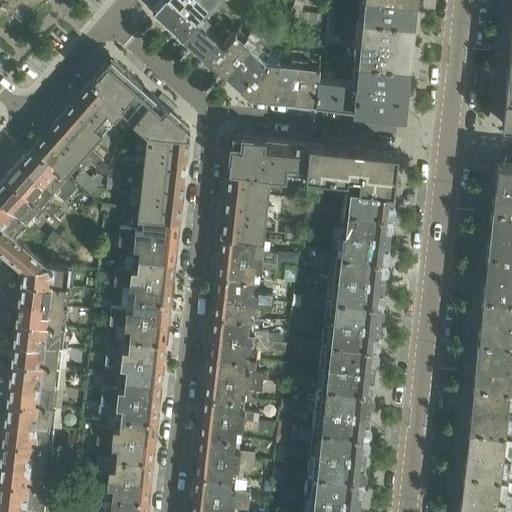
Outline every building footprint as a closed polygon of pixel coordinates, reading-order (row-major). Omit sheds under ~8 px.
[(196,20),(172,0),(160,0),(152,9),(182,35),(196,20)] [(212,8),(202,0),(172,0),(196,20),(204,28),(210,22),(204,16),(212,8)] [(202,0),(212,8),(218,0),(219,0),(225,5),(229,0),(202,0)] [(363,0),(362,16),(412,22),(413,0),(363,0)] [(294,2),(287,19),(303,20),(304,20),(305,13),(298,12),(301,4),(294,2)] [(305,13),(304,20),(322,22),(323,14),(305,13)] [(360,38),(409,43),(412,22),(362,16),(360,38)] [(182,35),(210,60),(223,45),(204,28),(196,20),(182,35)] [(218,68),(224,73),(259,34),(252,29),(247,35),(239,27),(223,45),(210,60),(219,68),(218,68)] [(259,34),(224,73),(231,79),(238,84),(267,53),(260,46),(265,40),(259,34)] [(360,38),(358,59),(407,65),(409,43),(360,38)] [(286,98),(294,99),(300,49),(291,48),(290,54),(279,53),(274,97),(286,98)] [(303,100),(314,101),(317,77),(319,58),(308,57),(309,49),(300,49),(294,99),(303,100)] [(268,54),(267,53),(238,84),(240,87),(239,87),(243,90),(249,94),(274,97),(279,53),(278,53),(278,55),(268,54)] [(118,114),(144,137),(187,141),(189,125),(173,111),(150,91),(149,90),(142,84),(142,83),(116,61),(115,60),(111,56),(106,61),(97,71),(85,84),(118,114)] [(357,82),(405,87),(407,65),(358,59),(355,80),(355,82),(357,82)] [(354,106),(357,82),(355,82),(355,80),(317,77),(314,101),(346,105),(355,106),(354,106)] [(405,87),(357,82),(354,106),(355,106),(402,111),(405,87)] [(118,114),(85,84),(61,112),(94,141),(118,114)] [(511,97),(505,96),(502,122),(511,123),(511,97)] [(32,145),(65,174),(94,141),(61,112),(32,145)] [(271,156),(270,169),(285,171),(287,160),(305,162),(304,173),(306,173),(309,141),(232,133),(230,151),(271,156)] [(141,166),(184,171),(187,141),(144,137),(141,166)] [(359,174),(358,186),(393,190),(398,151),(363,147),(363,146),(354,145),(354,146),(309,141),(306,173),(346,177),(346,174),(351,174),(351,173),(359,174)] [(32,145),(18,160),(51,189),(65,174),(32,145)] [(271,156),(230,151),(225,194),(266,198),(270,169),(271,156)] [(5,175),(38,204),(51,189),(18,160),(5,175)] [(493,206),(511,208),(511,162),(501,162),(501,163),(498,166),(497,166),(495,181),(494,188),(495,189),(493,206)] [(138,196),(181,201),(184,171),(141,166),(138,196)] [(0,180),(0,196),(25,219),(38,204),(5,175),(0,180)] [(393,190),(358,186),(345,184),(343,206),(391,211),(392,199),(393,199),(394,190),(393,190)] [(221,232),(262,237),(263,227),(273,227),(275,210),(265,209),(266,198),(225,194),(221,232)] [(0,223),(11,234),(25,219),(0,196),(0,223)] [(138,196),(136,216),(178,220),(181,201),(138,196)] [(391,211),(343,206),(340,228),(389,233),(390,225),(389,225),(391,211)] [(490,236),(488,250),(511,252),(511,208),(493,206),(491,219),(490,219),(488,236),(490,236)] [(120,226),(119,234),(178,241),(179,235),(177,235),(178,232),(177,232),(178,220),(136,216),(135,220),(137,220),(136,228),(120,226)] [(0,247),(11,234),(0,223),(0,247)] [(336,249),(386,255),(387,243),(388,243),(389,233),(340,228),(338,227),(336,249)] [(217,248),(217,253),(275,259),(276,250),(260,249),(262,237),(221,232),(220,245),(219,248),(217,248)] [(11,234),(0,247),(0,249),(16,263),(16,264),(18,266),(24,260),(44,262),(11,234)] [(178,241),(119,234),(118,243),(134,245),(133,256),(174,260),(175,249),(176,249),(176,245),(178,246),(178,241)] [(333,271),(384,277),(385,269),(384,269),(386,255),(336,249),(333,271)] [(484,280),(483,294),(511,296),(511,252),(488,250),(486,263),(485,263),(483,280),(484,280)] [(217,273),(257,277),(258,267),(274,269),(275,259),(217,253),(216,259),(218,259),(218,262),(218,263),(217,273)] [(114,274),(174,280),(175,275),(173,275),(173,272),(173,271),(174,260),(133,256),(131,267),(115,265),(114,274)] [(23,270),(22,280),(64,285),(66,265),(44,262),(24,260),(18,266),(23,270)] [(295,285),(304,286),(306,271),(297,270),(295,285)] [(333,271),(331,293),(381,299),(382,286),(383,286),(384,277),(333,271)] [(257,277),(217,273),(216,285),(215,285),(215,288),(213,288),(212,293),(271,299),(272,291),(256,289),(257,277)] [(129,296),(170,300),(171,289),(172,289),(172,285),(174,285),(174,280),(114,274),(113,283),(130,285),(129,296)] [(18,299),(61,304),(64,285),(22,280),(20,291),(19,291),(18,299)] [(271,299),(212,293),(212,298),(214,298),(213,302),(214,302),(213,312),(253,317),(254,306),(270,308),(271,299)] [(331,293),(328,315),(379,321),(380,312),(379,312),(381,299),(331,293)] [(480,324),(479,338),(511,341),(511,296),(483,294),(482,307),(481,307),(479,324),(480,324)] [(110,313),(170,320),(171,315),(169,314),(169,311),(170,300),(129,296),(127,307),(111,305),(110,313)] [(18,308),(17,320),(59,324),(61,304),(18,299),(17,308),(18,308)] [(208,332),(266,338),(267,330),(259,330),(260,318),(253,318),(253,317),(213,312),(211,324),(210,328),(208,327),(208,332)] [(124,335),(165,340),(167,327),(168,327),(168,325),(169,325),(170,320),(110,313),(109,323),(125,324),(124,335)] [(328,315),(326,337),(376,343),(378,330),(379,330),(379,321),(328,315)] [(15,331),(14,340),(57,345),(59,324),(17,320),(16,331),(15,331)] [(208,352),(249,356),(250,346),(265,348),(266,338),(208,332),(207,338),(209,338),(209,342),(208,352)] [(106,354),(166,360),(166,354),(164,354),(165,351),(164,351),(165,340),(124,335),(123,347),(107,345),(106,354)] [(324,358),(375,364),(376,356),(375,356),(376,343),(326,337),(324,358)] [(476,359),(511,363),(511,341),(479,338),(478,350),(477,350),(476,359)] [(12,360),(55,365),(57,345),(14,340),(13,348),(14,347),(12,360)] [(204,367),(204,372),(262,378),(263,370),(255,369),(256,358),(249,358),(249,356),(208,352),(207,364),(206,364),(206,367),(204,367)] [(121,364),(120,374),(161,379),(162,368),(163,368),(163,364),(165,365),(166,360),(106,354),(105,363),(121,364)] [(321,379),(372,385),(373,373),(374,373),(375,364),(324,358),(321,379)] [(511,363),(476,359),(475,367),(476,367),(474,382),(511,386),(511,363)] [(9,379),(52,384),(55,365),(12,360),(11,371),(10,371),(9,379)] [(262,378),(204,372),(203,377),(205,377),(204,381),(205,381),(204,392),(244,396),(245,386),(261,387),(262,378)] [(102,385),(102,392),(161,398),(162,394),(160,394),(160,390),(161,379),(120,374),(118,387),(102,385)] [(52,384),(9,379),(8,387),(9,387),(8,399),(50,404),(52,384)] [(319,402),(370,409),(371,400),(370,400),(372,385),(321,379),(319,402)] [(475,382),(472,404),(511,408),(511,386),(474,382),(475,382)] [(117,404),(115,414),(156,419),(158,408),(159,404),(160,404),(161,398),(102,392),(100,403),(117,404)] [(199,411),(257,418),(258,410),(242,408),(244,396),(204,392),(203,404),(202,404),(202,407),(200,407),(199,411)] [(6,419),(48,424),(50,404),(8,399),(6,419)] [(319,402),(316,424),(366,430),(368,417),(369,417),(370,409),(319,402)] [(511,408),(472,404),(470,426),(511,430),(511,408)] [(199,432),(239,437),(241,426),(256,427),(273,430),(274,421),(257,419),(257,418),(199,411),(199,417),(200,417),(200,421),(199,432)] [(97,432),(156,439),(157,434),(155,434),(156,430),(155,430),(156,419),(115,414),(114,426),(98,424),(97,432)] [(3,439),(46,444),(48,424),(6,419),(3,439)] [(314,446),(365,452),(366,444),(365,444),(366,430),(316,424),(314,446)] [(467,448),(511,452),(511,430),(470,426),(467,448)] [(111,444),(110,454),(152,459),(153,447),(154,447),(154,444),(156,444),(156,439),(97,432),(96,442),(111,444)] [(195,451),(253,458),(254,450),(250,450),(251,443),(245,442),(244,449),(238,448),(239,437),(199,432),(198,443),(197,443),(197,447),(195,447),(195,451)] [(1,459),(43,464),(46,444),(3,439),(1,459)] [(314,446),(311,468),(361,475),(363,461),(364,461),(365,452),(314,446)] [(465,469),(511,474),(511,461),(511,452),(467,448),(465,469)] [(195,472),(235,477),(236,466),(252,468),(253,458),(195,451),(194,457),(196,457),(195,461),(196,461),(195,472)] [(93,465),(92,472),(152,478),(153,474),(151,473),(152,470),(151,470),(152,459),(110,454),(109,466),(93,465)] [(0,469),(0,479),(41,484),(43,464),(1,459),(0,469)] [(361,475),(311,468),(309,490),(360,496),(361,487),(360,487),(361,475)] [(511,474),(465,469),(462,491),(508,497),(511,474)] [(107,483),(106,494),(148,498),(149,487),(150,487),(150,484),(152,484),(152,478),(92,472),(91,482),(107,483)] [(191,486),(190,492),(248,499),(249,490),(242,489),(243,478),(235,477),(195,472),(193,483),(192,486),(191,486)] [(0,499),(39,504),(41,484),(0,479),(0,499)] [(307,511),(309,511),(357,511),(358,505),(359,505),(360,496),(309,490),(307,511)] [(459,511),(506,511),(508,497),(462,491),(459,511)] [(191,500),(190,511),(230,511),(232,506),(247,508),(248,499),(190,492),(189,497),(191,497),(191,500)] [(88,511),(89,511),(146,511),(147,510),(146,510),(148,498),(106,494),(105,506),(89,504),(88,511)] [(0,499),(0,511),(38,511),(39,504),(0,499)]
